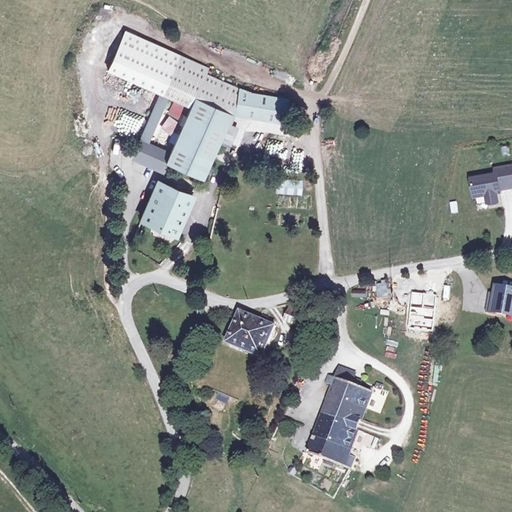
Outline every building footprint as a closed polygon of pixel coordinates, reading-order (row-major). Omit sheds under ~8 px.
[(163,97),(181,56),(127,32),(109,73),(161,96),(163,97)] [(196,99),(234,114),(251,119),(255,93),(208,74),(211,69),(181,56),(163,97),(169,99),(192,109),(196,99)] [(255,93),(251,119),(298,126),(301,99),(255,93)] [(150,144),(169,99),(163,97),(161,96),(142,141),(150,144)] [(174,154),(169,167),(207,182),(222,145),(231,149),(239,128),(230,124),(234,114),(196,99),(192,109),(174,154)] [(169,167),(174,154),(150,144),(142,141),(133,162),(166,175),(169,167)] [(511,163),(500,165),(502,187),(511,185),(511,163)] [(500,171),(475,175),(478,194),(490,192),(491,200),(502,198),(500,187),(502,187),(500,165),(499,165),(500,171)] [(303,196),(304,182),(278,180),(277,195),(303,196)] [(159,182),(142,224),(180,239),(197,197),(159,182)] [(378,282),(379,300),(391,299),(390,282),(378,282)] [(511,312),(511,291),(502,290),(501,296),(493,295),(490,313),(503,315),(504,311),(511,312)] [(437,294),(412,292),(409,330),(434,332),(437,294)] [(300,330),(307,313),(294,308),(287,325),(300,330)] [(231,345),(267,360),(278,334),(271,331),(273,325),(267,322),(265,327),(243,318),(231,345)] [(342,368),(337,381),(360,389),(363,382),(356,380),(358,374),(342,368)] [(363,434),(367,422),(365,421),(375,395),(360,389),(337,381),(330,378),(328,386),(334,389),(309,455),(352,471),(358,455),(354,453),(361,434),(363,434)] [(219,403),(230,405),(231,398),(220,395),(219,403)]
